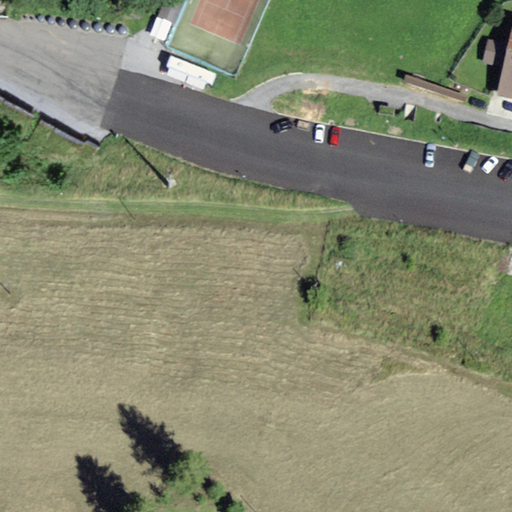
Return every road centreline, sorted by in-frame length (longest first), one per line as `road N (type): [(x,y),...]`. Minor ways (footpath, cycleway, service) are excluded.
road 1 (tertiary): [(0,50),(235,141),(511,202)]
road 2 (track): [(422,185),(350,204),(281,210),(0,200)]
